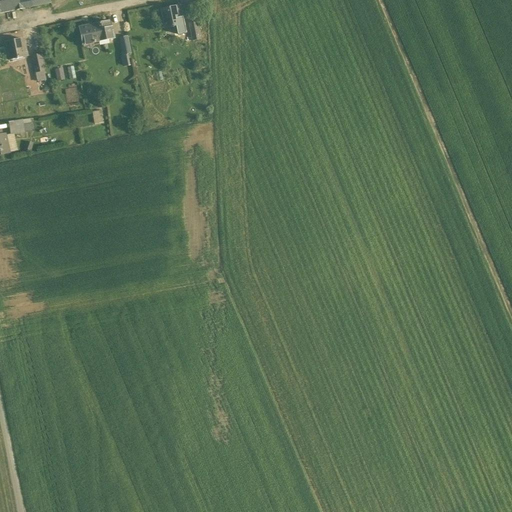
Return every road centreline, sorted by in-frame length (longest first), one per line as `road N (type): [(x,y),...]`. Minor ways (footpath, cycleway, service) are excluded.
road 1 (track): [(382,0),(511,310)]
road 2 (unclassified): [(0,29),(138,0)]
